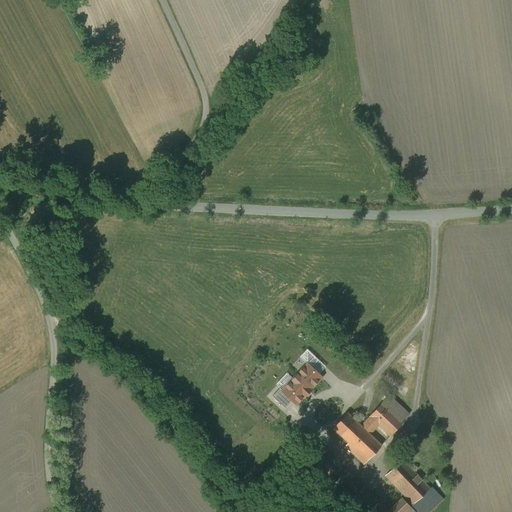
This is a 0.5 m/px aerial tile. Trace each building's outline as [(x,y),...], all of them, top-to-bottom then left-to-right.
[(292,406),(319,377),(303,362),(270,395),(283,408),(288,402),(292,406)] [(330,414),(331,412),(312,395),(300,408),(319,425),(325,419),(330,414)] [(408,414),(389,396),(382,403),(401,422),(408,414)] [(381,446),(369,434),(378,425),(390,436),(401,425),(403,423),(401,422),(382,403),(369,416),(370,417),(361,426),(363,428),(348,443),(345,447),(363,464),(381,446)] [(341,408),(332,416),(338,422),(347,413),(341,408)] [(361,426),(347,413),(338,422),(333,427),(332,429),(348,443),(363,428),(361,426)] [(332,416),(330,414),(325,419),(333,427),(338,422),(332,416)] [(430,489),(402,460),(385,476),(413,505),(414,504),(421,511),(422,511),(437,498),(429,489),(430,489)] [(317,471),(324,479),(330,475),(322,466),(317,471)] [(346,471),(328,490),(350,511),(367,511),(378,501),(346,471)] [(414,511),(402,499),(387,511),(414,511)]
